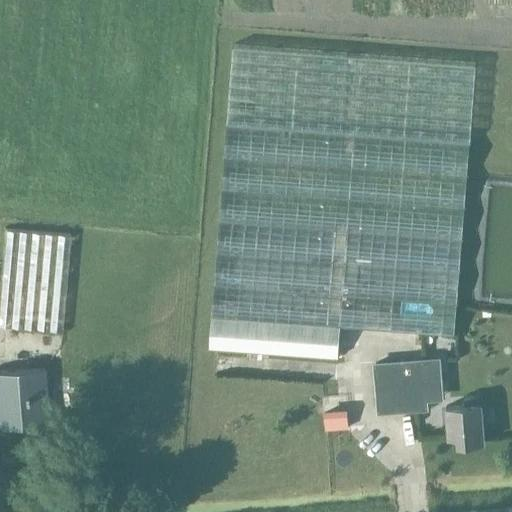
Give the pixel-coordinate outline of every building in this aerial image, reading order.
[(234,45),(228,122),(471,141),(477,64),(234,45)] [(471,141),(228,122),(212,316),(341,326),(455,335),(471,141)] [(0,305),(0,325),(63,331),(71,234),(6,229),(0,305)] [(341,326),(212,316),(210,347),(338,357),(341,326)] [(375,365),(378,411),(424,408),(421,362),(375,365)] [(0,368),(0,424),(52,422),(50,367),(0,368)] [(447,407),(448,437),(459,436),(459,445),(483,443),(481,396),(465,397),(466,406),(447,407)]
